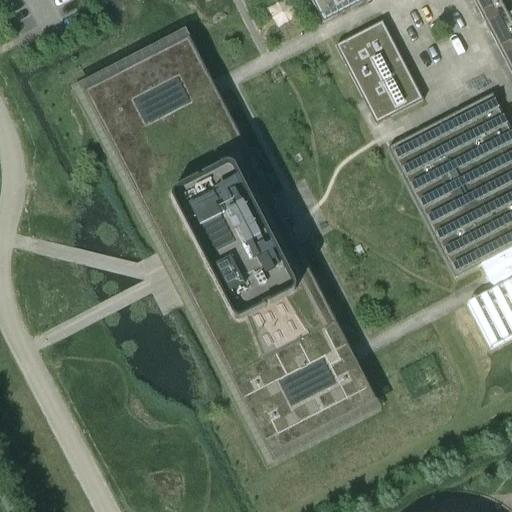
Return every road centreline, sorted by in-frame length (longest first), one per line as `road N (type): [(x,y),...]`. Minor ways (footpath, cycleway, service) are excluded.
road 1 (unclassified): [(104,511),(5,316),(0,281)]
road 2 (unclassified): [(0,252),(14,180),(0,120)]
